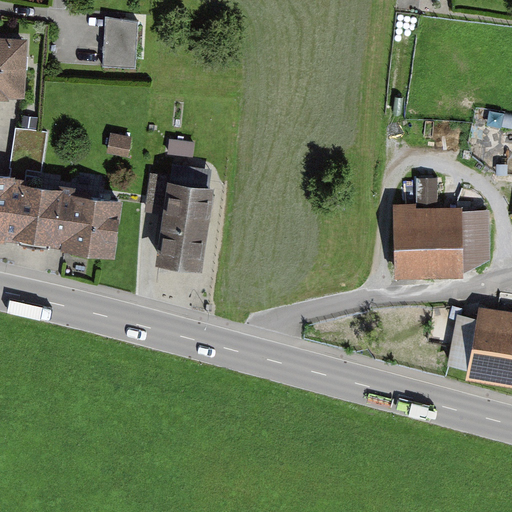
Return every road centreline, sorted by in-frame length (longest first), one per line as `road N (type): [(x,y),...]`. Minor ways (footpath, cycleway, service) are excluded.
road 1 (unclassified): [(264,358),(281,319),(511,276)]
road 2 (secondary): [(264,358),(0,292)]
road 3 (secondary): [(511,424),(264,358)]
